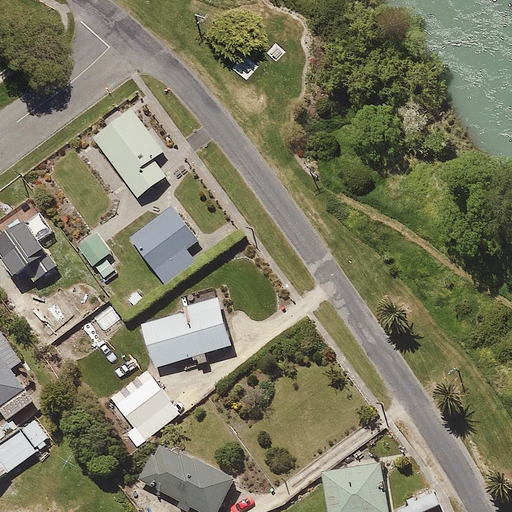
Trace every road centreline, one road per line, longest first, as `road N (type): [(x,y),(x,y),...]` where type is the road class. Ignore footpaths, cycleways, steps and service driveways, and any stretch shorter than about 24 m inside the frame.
road 1 (residential): [(481,511),(275,197),(192,91),(126,31)]
road 2 (track): [(261,0),(302,22),(305,32),(304,79),(290,126),(302,167),(511,304)]
road 3 (residential): [(0,133),(126,31)]
